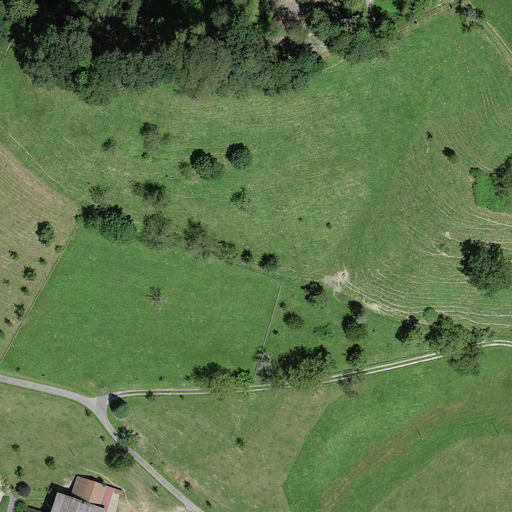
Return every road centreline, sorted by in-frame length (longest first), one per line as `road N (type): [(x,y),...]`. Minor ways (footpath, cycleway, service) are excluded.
road 1 (track): [(511,346),(310,386),(113,397),(98,408)]
road 2 (track): [(98,408),(111,436),(194,511)]
